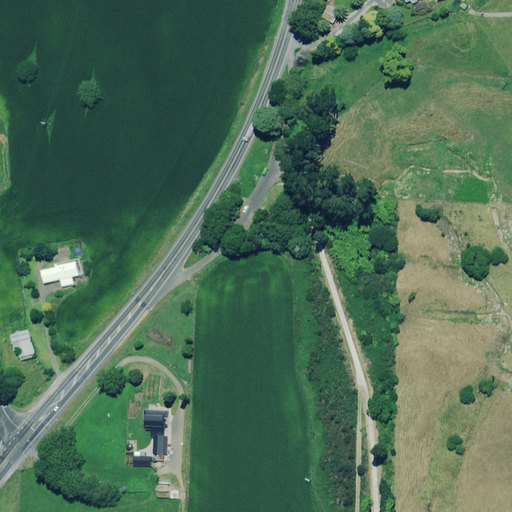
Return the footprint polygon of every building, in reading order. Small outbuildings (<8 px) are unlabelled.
[(337,10),(329,6),(323,17),(335,24),(338,17),(335,15),(337,10)] [(74,259),(41,269),(45,280),(56,277),(60,288),(73,284),(71,277),(79,274),(74,259)] [(26,328),(10,334),(20,361),(35,356),(26,328)] [(161,407),(139,406),(138,422),(160,423),(161,407)] [(148,427),(149,446),(163,446),(163,426),(148,427)] [(151,455),(130,455),(130,468),(151,468),(151,455)]
